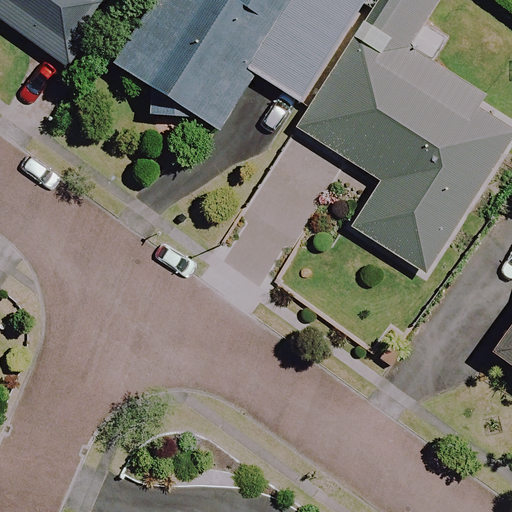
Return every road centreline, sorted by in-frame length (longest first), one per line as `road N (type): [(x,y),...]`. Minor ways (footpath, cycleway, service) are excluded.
road 1 (residential): [(126,273),(461,511)]
road 2 (residential): [(18,511),(126,273)]
road 3 (residential): [(0,176),(126,273)]
